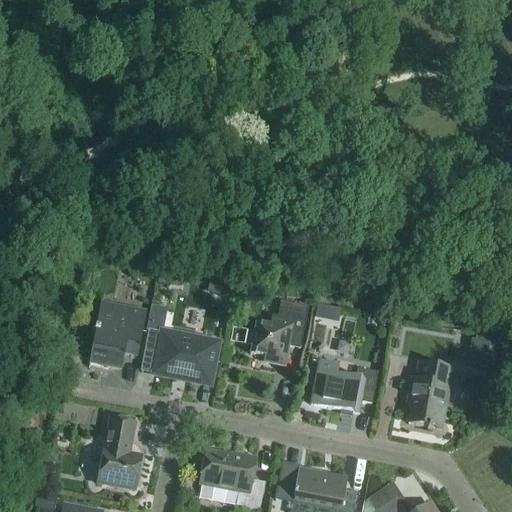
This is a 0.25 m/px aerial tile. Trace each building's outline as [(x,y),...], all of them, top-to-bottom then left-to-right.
[(263,359),(263,363),(278,366),(282,348),(299,352),(307,309),(280,304),(277,319),(271,318),(269,329),(255,326),(249,356),(263,359)] [(138,347),(144,315),(100,307),(95,329),(93,329),(92,333),(95,333),(89,364),(120,370),(125,345),(138,347)] [(327,332),(324,345),(337,348),(339,335),(327,332)] [(149,335),(142,368),(154,370),(153,376),(175,381),(176,375),(184,377),(187,379),(194,381),(197,379),(210,381),(216,346),(192,341),(191,338),(181,336),(179,339),(160,335),(160,337),(149,335)] [(470,341),(468,353),(489,357),(492,345),(470,341)] [(359,404),(371,406),(377,375),(356,371),(354,382),(335,378),(337,367),(318,364),(310,407),(359,416),(359,415),(357,415),(359,404)] [(444,410),(451,372),(419,366),(415,383),(411,382),(408,401),(412,401),(407,426),(427,430),(426,431),(430,432),(431,430),(439,432),(440,431),(438,431),(442,410),(444,410)] [(96,485),(134,493),(140,460),(127,457),(133,426),(110,421),(104,453),(102,452),(96,485)] [(252,511),(258,511),(264,486),(250,483),(254,462),(234,458),(234,460),(205,454),(199,487),(238,494),(235,509),(252,511)] [(344,494),(346,480),(298,470),(281,467),(275,495),(292,498),(292,499),(293,499),(292,505),(328,511),(354,511),(358,494),(357,493),(357,497),(344,494)] [(53,511),(56,498),(36,494),(34,510),(41,511),(53,511)] [(433,511),(429,506),(420,511),(404,511),(395,499),(375,511),(433,511)]
